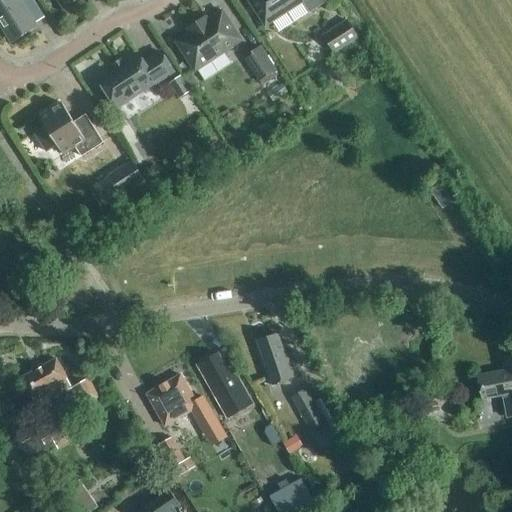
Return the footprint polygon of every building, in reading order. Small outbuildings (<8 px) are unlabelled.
[(0,0),(1,2),(0,2),(0,22),(12,42),(35,27),(19,3),(23,0),(0,0)] [(56,0),(63,9),(76,0),(56,0)] [(309,13),(325,2),(323,0),(247,0),(265,26),(302,2),(309,13)] [(194,71),(241,41),(222,11),(209,20),(206,16),(186,30),(188,33),(175,42),(194,71)] [(321,36),(333,55),(358,39),(346,20),(321,36)] [(259,82),(261,86),(278,76),(275,71),(276,71),(260,46),(242,58),(257,83),(259,82)] [(142,63),(137,54),(98,79),(117,108),(154,84),(155,84),(172,73),(159,52),(142,63)] [(168,84),(178,99),(190,92),(180,76),(168,84)] [(103,143),(85,115),(73,122),(61,103),(38,118),(44,127),(34,133),(46,152),(56,146),(62,155),(74,147),(81,157),(103,143)] [(94,185),(107,205),(144,182),(131,161),(106,177),(107,177),(94,185)] [(440,184),(430,191),(442,209),(451,202),(440,184)] [(285,355),(277,334),(256,341),(272,386),(297,377),(288,353),(285,355)] [(218,353),(201,363),(197,365),(227,418),(253,404),(234,371),(229,374),(218,353)] [(491,373),(477,376),(481,399),(502,395),(507,419),(511,417),(511,356),(504,358),(507,370),(499,372),(491,373)] [(56,359),(21,378),(32,398),(37,406),(71,386),(56,359)] [(195,401),(191,394),(180,375),(146,394),(166,427),(192,412),(203,432),(218,424),(202,397),(195,401)] [(100,401),(87,378),(65,391),(70,401),(68,402),(77,418),(90,411),(91,411),(101,406),(99,402),(100,401)] [(314,402),(306,390),(293,397),(312,432),(326,424),(333,436),(345,430),(325,396),(314,402)] [(21,444),(27,455),(66,434),(60,423),(52,427),(50,422),(35,430),(38,435),(21,444)] [(172,468),(184,462),(171,439),(160,445),(172,468)] [(275,445),(254,457),(262,470),(283,457),(275,445)] [(281,490),(270,496),(279,511),(293,511),(314,501),(302,478),(289,485),(286,480),(278,484),(281,490)] [(201,479),(183,492),(197,511),(220,511),(223,510),(201,479)] [(177,511),(174,506),(176,505),(165,488),(134,509),(136,511),(138,511),(139,511),(138,511),(177,511)]
